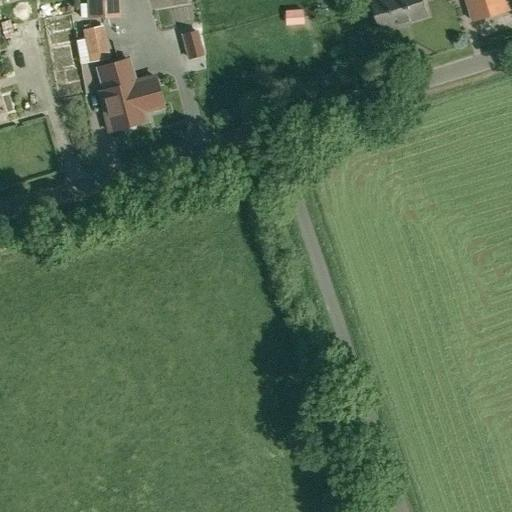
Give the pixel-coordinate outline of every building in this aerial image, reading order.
[(119,16),(118,0),(86,0),(87,17),(119,16)] [(372,0),(382,31),(428,17),(422,0),(372,0)] [(466,0),(473,22),(510,10),(507,0),(466,0)] [(303,11),(286,12),(287,24),(303,23),(303,11)] [(82,31),(84,40),(86,48),(106,44),(102,27),(90,29),(89,25),(83,26),(84,31),(82,31)] [(96,68),(102,91),(97,93),(108,130),(119,127),(123,130),(133,127),(135,123),(145,120),(145,117),(148,114),(157,111),(160,106),(162,106),(153,75),(137,80),(131,58),(96,68)]
